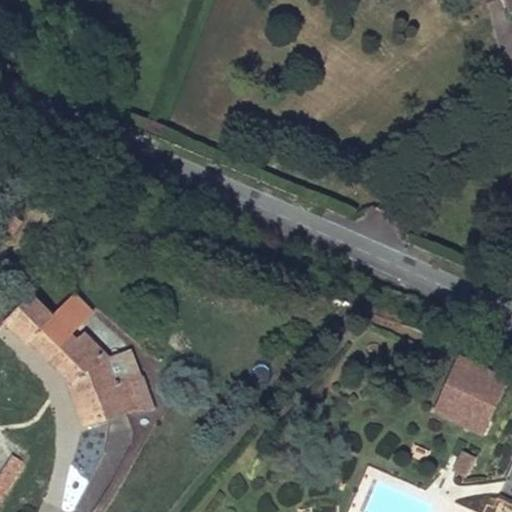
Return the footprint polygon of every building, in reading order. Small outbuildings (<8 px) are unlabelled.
[(60,373),(77,390),(92,428),(120,417),(128,416),(146,415),(138,387),(116,389),(106,364),(82,342),(74,348),(68,342),(89,320),(72,304),(52,323),(32,304),(7,329),(26,347),(29,344),(60,373)] [(485,433),(507,382),(457,360),(434,410),(485,433)] [(92,428),(77,390),(60,373),(81,432),(92,428)] [(476,458),(465,452),(454,471),(465,477),(476,458)] [(24,474),(11,466),(0,483),(0,503),(4,506),(24,474)]
